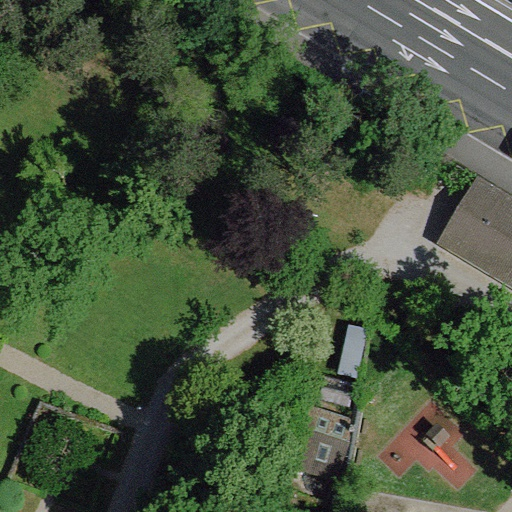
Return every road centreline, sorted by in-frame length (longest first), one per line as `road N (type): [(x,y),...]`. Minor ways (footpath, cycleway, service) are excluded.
road 1 (unknown): [(129,511),(160,404),(210,351),(265,319),(394,246),(427,247),(511,293)]
road 2 (primary): [(373,0),(511,85)]
